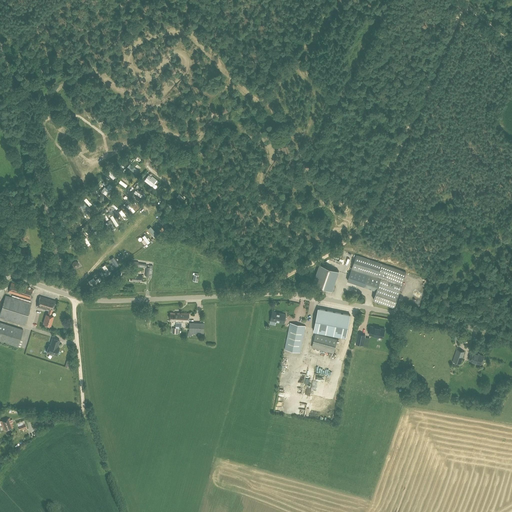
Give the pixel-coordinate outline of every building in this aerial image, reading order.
[(146,236),(144,238),(145,239),(142,241),(147,246),(151,243),(146,236)] [(373,299),(394,306),(406,271),(356,254),(347,280),(376,290),(373,299)] [(337,270),(317,264),(312,284),(327,288),(327,289),(332,291),(334,285),(333,285),(337,270)] [(11,282),(8,292),(30,298),(33,289),(11,282)] [(5,295),(0,312),(0,317),(24,325),(31,303),(5,295)] [(43,324),(50,326),(53,316),(51,315),(55,301),(39,296),(36,307),(49,310),(47,314),(46,314),(43,324)] [(314,331),(346,337),(350,315),(318,309),(314,331)] [(284,323),(286,314),(272,312),(270,320),(284,323)] [(179,313),(170,313),(170,321),(178,321),(178,322),(189,323),(189,313),(179,313)] [(23,329),(0,322),(0,341),(18,347),(23,329)] [(204,337),(205,323),(190,322),(189,332),(188,332),(188,336),(193,336),(193,333),(199,334),(199,336),(204,337)] [(305,326),(290,323),(285,349),(300,352),(305,326)] [(385,328),(371,326),(369,335),(383,338),(385,328)] [(337,339),(316,333),(312,347),(334,353),(337,339)] [(358,333),(356,344),(364,345),(366,335),(358,333)] [(59,340),(53,338),(50,345),(49,345),(47,352),(57,355),(59,347),(57,347),(59,340)] [(463,357),(464,352),(457,349),(453,361),(460,364),(462,357),(463,357)] [(481,364),(484,356),(477,354),(477,353),(472,351),(469,360),(481,364)] [(12,420),(10,421),(10,418),(1,422),(4,431),(13,428),(11,423),(13,422),(12,420)] [(28,430),(24,420),(17,423),(20,430),(24,429),(25,431),(28,430)]
